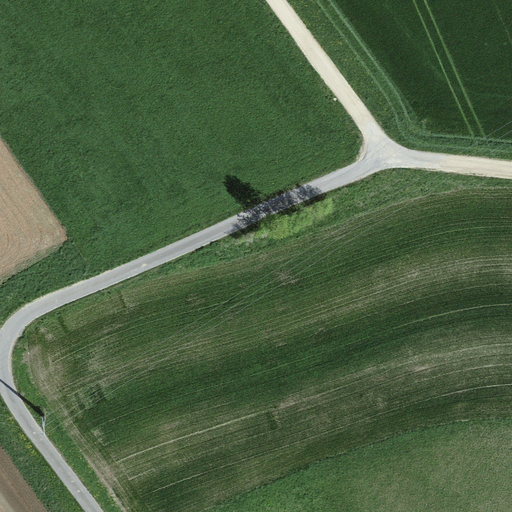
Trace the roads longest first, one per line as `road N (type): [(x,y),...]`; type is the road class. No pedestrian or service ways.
road 1 (track): [(387,155),(14,323),(1,359),(4,383),(94,511)]
road 2 (track): [(276,0),(387,155),(511,169)]
